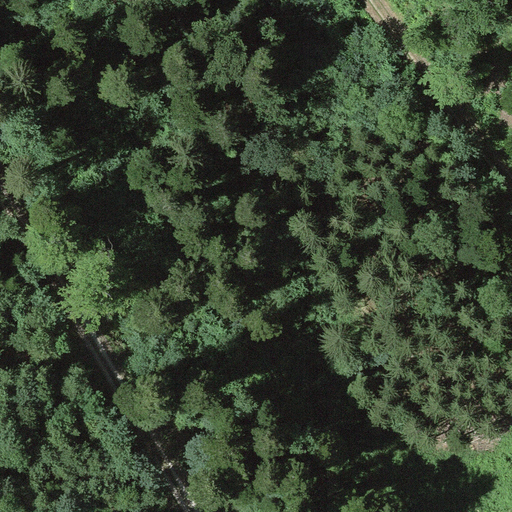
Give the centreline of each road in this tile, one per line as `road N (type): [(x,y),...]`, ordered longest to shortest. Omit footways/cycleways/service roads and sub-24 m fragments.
road 1 (track): [(0,196),(196,511)]
road 2 (track): [(511,179),(375,0)]
